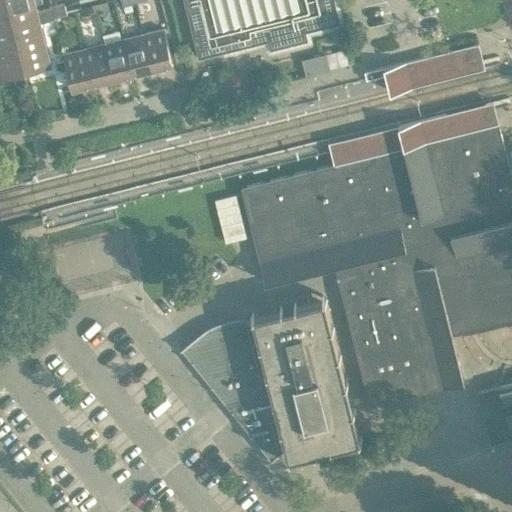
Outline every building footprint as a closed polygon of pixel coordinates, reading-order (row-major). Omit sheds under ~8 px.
[(0,0),(0,25),(13,22),(7,0),(0,0)] [(7,0),(13,22),(38,16),(40,22),(47,20),(44,8),(37,10),(35,4),(43,2),(42,0),(7,0)] [(106,0),(94,4),(95,11),(108,8),(106,0)] [(184,0),(199,57),(270,39),(264,16),(298,8),(304,31),(339,22),(333,0),(184,0)] [(64,1),(57,3),(61,15),(67,14),(64,1)] [(51,4),(52,6),(54,17),(61,15),(57,3),(51,4)] [(95,11),(94,4),(81,7),(83,14),(95,11)] [(52,6),(44,8),(47,20),(55,19),(54,17),(52,6)] [(38,16),(13,22),(25,72),(51,66),(40,22),(38,16)] [(0,78),(25,72),(13,22),(0,25),(0,78)] [(163,28),(143,33),(152,68),(172,63),(163,28)] [(143,33),(123,38),(132,73),(152,68),(143,33)] [(123,38),(103,42),(112,78),(132,73),(123,38)] [(103,42),(83,47),(92,83),(112,78),(103,42)] [(72,88),(92,83),(83,47),(63,52),(72,88)] [(307,71),(350,63),(347,47),(304,55),(307,71)] [(421,65),(426,64),(424,56),(384,66),(386,74),(421,65)] [(511,176),(498,122),(241,186),(265,281),(335,263),(337,275),(364,379),(396,371),(401,394),(452,381),(437,324),(448,321),(463,330),(510,318),(511,313),(511,176)] [(252,314),(253,319),(246,321),(245,318),(247,318),(247,316),(241,316),(236,317),(230,318),(225,319),(220,321),(215,323),(210,326),(205,329),(201,332),(180,348),(181,349),(182,349),(271,459),(270,459),(270,460),(281,452),(280,451),(279,452),(278,447),(285,445),(288,456),(360,438),(324,296),(252,314)] [(511,382),(478,391),(491,442),(511,436),(511,382)]
